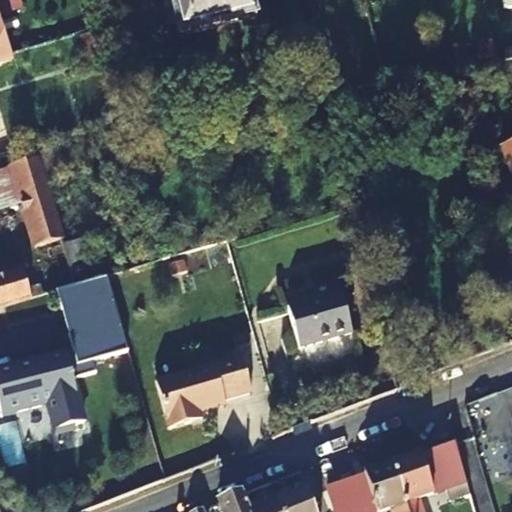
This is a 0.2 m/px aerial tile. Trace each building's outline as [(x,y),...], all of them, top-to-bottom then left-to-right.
[(171,0),(180,36),(256,17),(251,0),(171,0)] [(0,16),(0,64),(15,60),(0,16)] [(133,92),(129,80),(122,56),(106,60),(117,97),(133,92)] [(460,133),(476,128),(453,68),(390,81),(394,97),(437,87),(438,94),(445,92),(460,133)] [(39,161),(45,179),(67,173),(57,140),(35,146),(39,161)] [(511,142),(501,148),(511,177),(511,142)] [(62,239),(45,179),(39,161),(11,169),(34,246),(62,239)] [(73,286),(88,282),(76,241),(61,245),(73,286)] [(212,287),(232,284),(226,248),(206,251),(212,287)] [(23,273),(0,278),(0,307),(30,299),(23,273)] [(127,351),(106,277),(88,282),(73,286),(56,291),(74,353),(62,356),(69,380),(92,373),(89,362),(127,351)] [(289,303),(302,343),(353,327),(341,286),(289,303)] [(65,356),(0,372),(0,408),(1,412),(15,408),(17,413),(44,406),(42,401),(50,399),(54,415),(49,416),(54,436),(74,430),(73,426),(82,423),(65,356)] [(241,357),(155,380),(168,428),(191,422),(189,414),(225,404),(224,399),(251,392),(241,357)] [(481,445),(493,439),(491,435),(511,426),(497,394),(465,409),(481,445)] [(391,463),(407,511),(422,511),(418,498),(448,487),(452,499),(469,492),(454,442),(391,463)] [(336,511),(378,511),(391,508),(391,511),(407,511),(391,463),(327,487),(336,511)] [(277,496),(283,511),(315,511),(306,486),(277,496)] [(250,511),(249,507),(243,493),(221,501),(224,511),(250,511)] [(283,511),(277,496),(249,507),(250,511),(283,511)]
